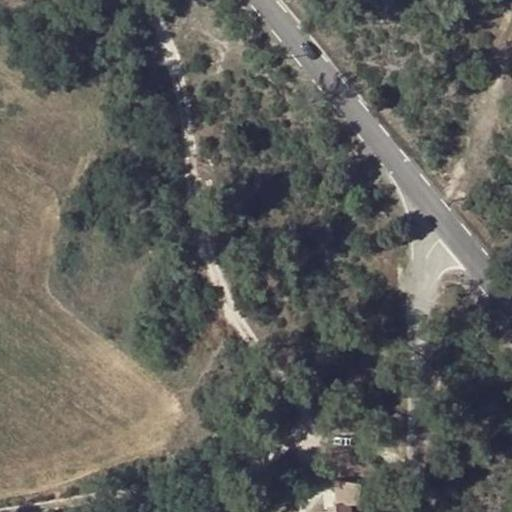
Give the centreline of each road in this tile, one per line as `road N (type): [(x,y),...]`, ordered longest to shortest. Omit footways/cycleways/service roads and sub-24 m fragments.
road 1 (track): [(142,0),(162,35),(207,256),(244,326),(313,427),(367,467),(411,483)]
road 2 (unclassified): [(417,183),(410,511)]
road 3 (track): [(4,511),(240,474),(313,427)]
road 4 (tertiary): [(417,183),(269,0)]
road 5 (tertiary): [(511,298),(417,183)]
